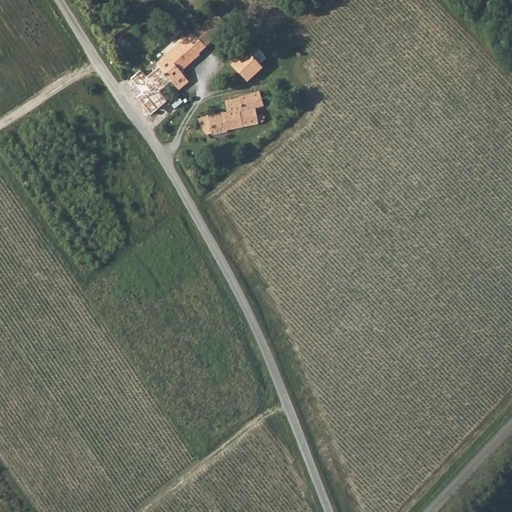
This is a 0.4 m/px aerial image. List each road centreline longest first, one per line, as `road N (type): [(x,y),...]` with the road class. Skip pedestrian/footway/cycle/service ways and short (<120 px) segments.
road 1 (unclassified): [(326,511),(237,293),(58,0)]
road 2 (unclassified): [(427,511),(511,423)]
